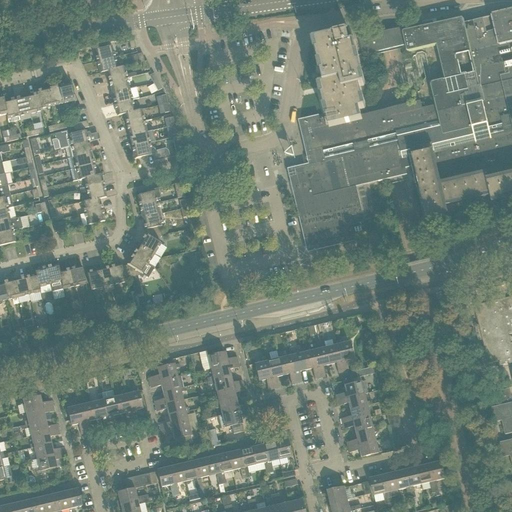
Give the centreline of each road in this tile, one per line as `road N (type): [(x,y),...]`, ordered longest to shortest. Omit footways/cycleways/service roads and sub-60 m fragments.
road 1 (primary): [(0,371),(511,249)]
road 2 (unclassified): [(444,0),(306,25),(274,140),(209,148)]
road 3 (residential): [(122,180),(75,65),(0,82)]
road 4 (residential): [(303,475),(286,402),(318,395),(336,468)]
road 5 (residential): [(0,268),(112,242),(121,225),(122,180)]
road 6 (primary): [(170,17),(0,44)]
road 7 (unclassified): [(209,148),(199,137),(170,17)]
road 8 (primary): [(296,0),(170,17)]
road 9 (residential): [(336,468),(417,450),(406,409)]
road 10 (residential): [(95,478),(87,445),(143,433),(151,464)]
